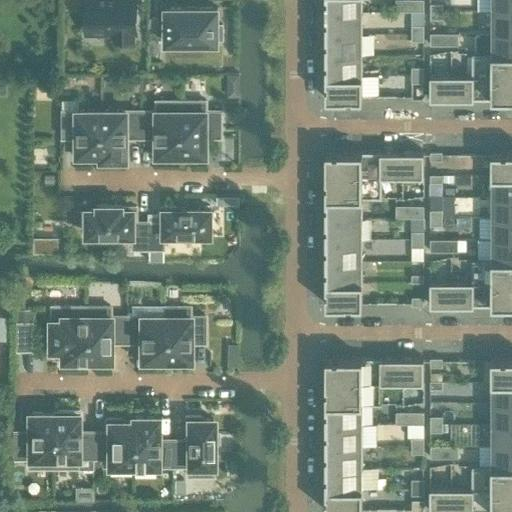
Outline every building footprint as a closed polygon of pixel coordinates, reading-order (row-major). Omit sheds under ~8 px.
[(112,37),(131,37),(131,33),(134,33),(133,0),(84,0),(85,33),(112,33),(112,37)] [(325,0),(326,11),(362,11),(362,0),(325,0)] [(511,0),(491,0),(492,11),(511,10),(511,0)] [(217,7),(165,7),(165,43),(172,43),(217,43),(217,39),(222,39),(222,24),(217,24),(217,7)] [(511,10),(492,11),(492,32),(511,32),(511,10)] [(326,21),(326,32),(362,32),(362,11),(326,11),(326,17),(328,17),(328,21),(326,21)] [(160,18),(149,18),(149,27),(160,27),(160,18)] [(326,43),(326,54),(362,54),(362,32),(326,32),(326,38),(328,38),(328,43),(326,43)] [(511,32),(492,32),(492,52),(492,54),(511,53),(511,32)] [(473,74),(473,99),(511,98),(511,53),(492,54),(492,52),(472,52),(472,74),(473,74)] [(326,64),(326,75),(362,75),(362,54),(326,54),(326,60),(328,60),(328,64),(326,64)] [(240,73),(226,74),(226,97),(240,96),(240,73)] [(403,83),(404,74),(381,73),(381,82),(403,83)] [(430,99),(473,99),(473,74),(472,74),(430,74),(430,99)] [(362,75),(326,75),(326,81),(328,81),(328,86),(326,86),(326,99),(362,99),(362,75)] [(156,110),(141,110),(141,137),(157,137),(157,142),(154,142),(154,158),(170,158),(170,155),(181,155),(181,100),(158,100),(156,100),(156,110)] [(206,100),(181,100),(181,155),(182,155),(192,155),(202,155),(206,155),(206,136),(221,136),(221,110),(206,110),(206,100)] [(101,159),(101,110),(61,110),(61,136),(77,137),(77,142),(74,142),(74,158),(91,158),(91,153),(101,153),(101,159)] [(141,110),(101,110),(101,159),(126,159),(126,137),(141,137),(141,110)] [(326,151),(326,195),(362,195),(362,197),(382,197),(382,176),(381,176),(381,151),(326,151)] [(424,151),(381,151),(381,176),(382,176),(424,176),(424,151)] [(430,151),(430,160),(442,160),(442,151),(430,151)] [(511,151),(491,151),(491,174),(511,173),(511,151)] [(444,172),(445,193),(455,192),(454,172),(444,172)] [(511,173),(491,174),(491,195),(511,195),(511,173)] [(430,174),(430,182),(442,182),(442,174),(430,174)] [(326,206),(326,217),(362,217),(362,197),(362,195),(326,195),(326,201),(328,201),(328,206),(326,206)] [(511,195),(491,195),(491,217),(511,216),(511,195)] [(133,248),(148,248),(149,221),(136,221),(136,206),(122,206),(122,205),(98,205),(98,209),(86,209),(86,234),(100,234),(100,239),(119,239),(119,234),(133,234),(133,248)] [(149,221),(148,248),(164,248),(164,234),(177,234),(177,239),(197,239),(197,234),(211,234),(211,209),(177,209),(177,206),(161,206),(161,221),(149,221)] [(430,209),(430,217),(442,217),(442,209),(430,209)] [(511,216),(491,217),(491,239),(511,238),(511,216)] [(326,227),(326,238),(362,239),(362,217),(326,217),(326,223),(328,223),(328,227),(326,227)] [(60,248),(59,234),(35,235),(35,249),(60,248)] [(326,249),(326,260),(362,260),(362,239),(326,238),(326,244),(328,244),(328,249),(326,249)] [(511,238),(491,239),(491,259),(491,260),(511,259),(511,238)] [(473,280),(473,305),(511,304),(511,259),(491,260),(491,259),(472,259),(472,280),(473,280)] [(326,271),(326,282),(362,282),(362,260),(326,260),(326,266),(328,266),(328,271),(326,271)] [(424,274),(411,274),(411,282),(424,282),(424,274)] [(430,305),(473,305),(473,280),(472,280),(430,280),(430,305)] [(362,282),(326,282),(326,288),(328,288),(328,292),(326,292),(326,305),(362,305),(362,282)] [(424,296),(412,296),(412,305),(424,305),(424,296)] [(50,319),(48,319),(48,349),(58,349),(58,363),(73,363),(73,360),(85,360),(85,358),(85,305),(55,305),(51,305),(51,310),(50,310),(50,319)] [(96,358),(96,363),(110,363),(110,341),(124,341),(124,315),(109,315),(109,305),(85,305),(85,358),(96,358)] [(164,315),(124,315),(125,341),(140,341),(140,347),(137,347),(137,363),(153,363),(153,360),(164,360),(164,305),(164,315)] [(189,305),(164,305),(164,360),(165,360),(175,360),(175,363),(192,363),(192,346),(189,346),(189,341),(205,341),(205,315),(189,315),(189,305)] [(31,308),(15,308),(15,322),(15,349),(31,349),(31,322),(31,308)] [(326,357),(326,402),(362,402),(362,404),(382,404),(382,382),(381,382),(381,357),(326,357)] [(424,357),(381,357),(381,382),(382,382),(424,382),(424,357)] [(430,357),(430,366),(442,366),(442,357),(430,357)] [(511,357),(492,357),(492,380),(511,380),(511,357)] [(430,380),(430,388),(442,388),(442,380),(430,380)] [(511,380),(492,380),(492,402),(511,401),(511,380)] [(511,401),(492,402),(492,423),(511,423),(511,401)] [(326,412),(326,423),(362,423),(362,404),(362,402),(326,402),(326,408),(328,408),(328,412),(326,412)] [(52,413),(52,467),(92,467),(92,457),(92,431),(77,431),(77,425),(79,425),(79,410),(52,410),(52,413)] [(28,431),(12,431),(12,457),(28,458),(28,467),(52,467),(52,413),(51,413),(42,413),(42,412),(32,412),(32,413),(28,413),(28,431)] [(172,439),(172,465),(187,466),(187,475),(213,475),(213,451),(217,451),(217,432),(213,432),(213,418),(201,418),(201,415),(185,415),(185,431),(187,431),(187,439),(172,439)] [(107,465),(132,465),(132,416),(131,416),(131,423),(122,423),(122,418),(105,418),(105,431),(92,431),(92,457),(107,457),(107,465)] [(132,465),(172,465),(172,439),(157,439),(157,416),(132,416),(132,465)] [(326,434),(326,445),(362,445),(362,423),(326,423),(326,429),(328,429),(328,434),(326,434)] [(511,423),(492,423),(492,445),(511,444),(511,423)] [(511,444),(492,445),(492,465),(492,467),(511,466),(511,444)] [(326,455),(326,466),(362,466),(362,445),(326,445),(326,451),(328,451),(328,455),(326,455)] [(473,487),(473,511),(511,511),(511,466),(492,467),(492,465),(472,465),(472,487),(473,487)] [(326,477),(326,488),(362,488),(362,466),(326,466),(326,472),(328,472),(328,477),(326,477)] [(430,511),(473,511),(473,487),(472,487),(430,487),(430,511)] [(362,488),(326,488),(326,494),(328,494),(328,499),(326,499),(326,511),(362,511),(362,488)] [(412,499),(412,511),(424,511),(424,499),(412,499)]
